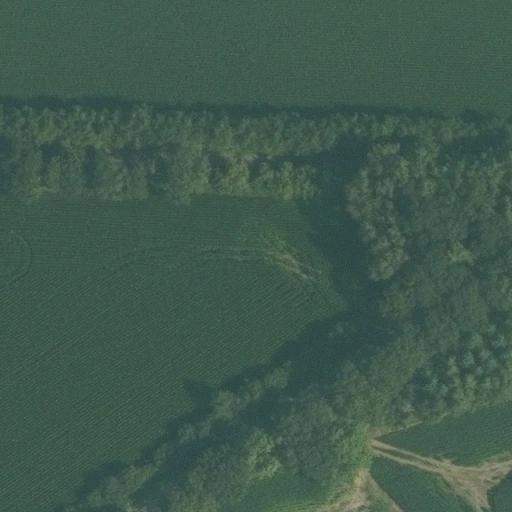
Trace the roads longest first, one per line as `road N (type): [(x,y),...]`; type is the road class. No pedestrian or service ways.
road 1 (unclassified): [(511,177),(0,156)]
road 2 (tertiary): [(138,511),(511,259)]
